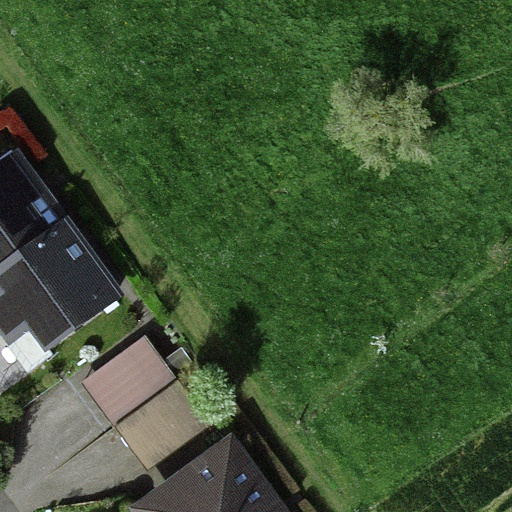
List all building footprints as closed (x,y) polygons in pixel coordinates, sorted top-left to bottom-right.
[(0,274),(66,228),(16,159),(0,170),(0,274)] [(66,228),(0,274),(0,320),(12,338),(30,326),(46,348),(116,299),(66,228)] [(146,338),(131,349),(159,391),(174,381),(146,338)] [(207,424),(179,386),(163,398),(191,436),(207,424)] [(275,511),(234,450),(149,506),(153,511),(275,511)]
